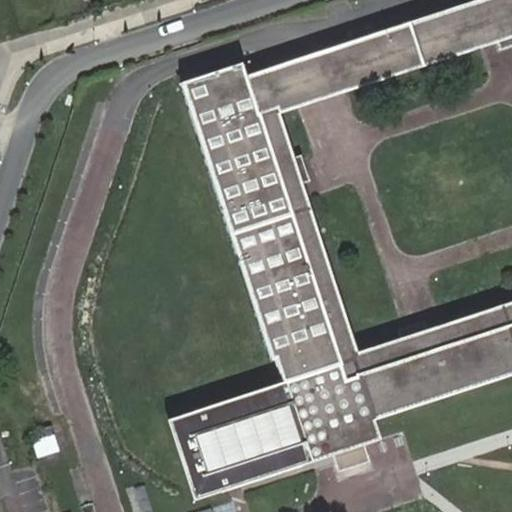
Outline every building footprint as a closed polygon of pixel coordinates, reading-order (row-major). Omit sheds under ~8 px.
[(225,402),(252,481),(311,462),(329,456),(338,481),(352,477),(373,471),(366,444),(377,440),(371,420),(511,374),(511,0),(474,0),(347,43),(358,80),(492,35),(511,27),(511,305),(425,335),(399,343),(350,358),(294,187),(286,160),(269,110),(280,107),(267,69),(242,78),(237,66),(176,86),(267,362),(274,360),(281,384),(225,402)] [(511,27),(492,35),(497,52),(508,48),(511,47),(511,27)] [(347,43),(267,69),(280,107),(358,80),(347,43)] [(300,155),(286,160),(294,187),(309,182),(305,170),(300,155)] [(394,328),(399,343),(425,335),(419,319),(411,322),(394,328)] [(225,402),(162,422),(188,501),(252,481),(225,402)] [(152,511),(143,485),(129,490),(136,511),(152,511)]
